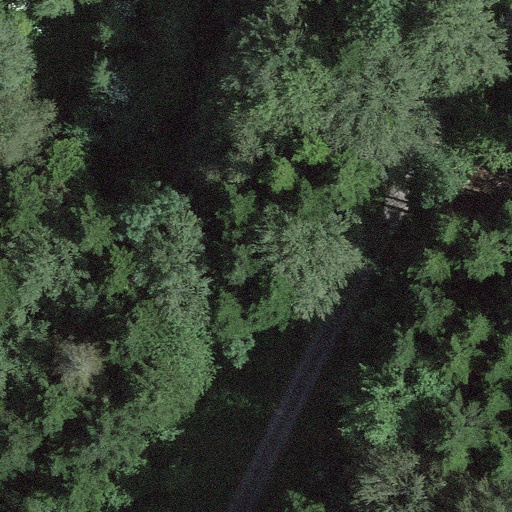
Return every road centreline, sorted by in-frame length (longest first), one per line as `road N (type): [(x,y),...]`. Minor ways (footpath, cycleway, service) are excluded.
road 1 (unclassified): [(241,511),(511,22)]
road 2 (track): [(231,0),(208,147),(174,511)]
